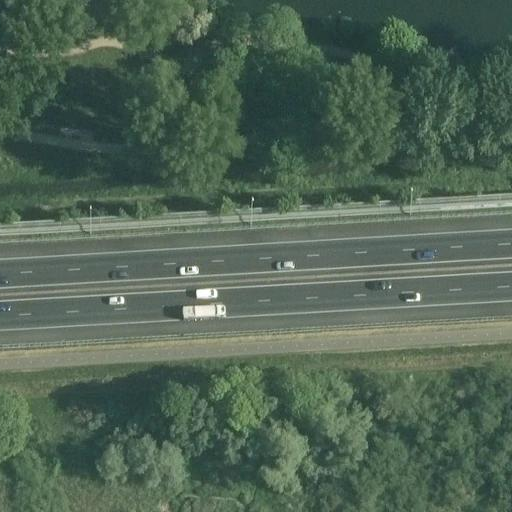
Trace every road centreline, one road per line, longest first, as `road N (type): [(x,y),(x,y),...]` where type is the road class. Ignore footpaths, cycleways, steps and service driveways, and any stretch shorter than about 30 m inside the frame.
road 1 (motorway): [(511,242),(0,273)]
road 2 (motorway): [(0,319),(511,289)]
